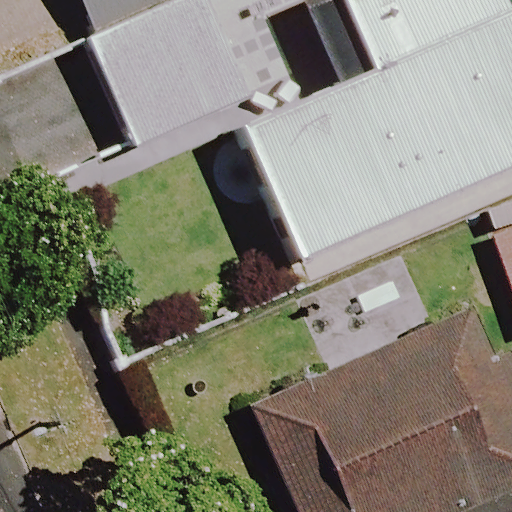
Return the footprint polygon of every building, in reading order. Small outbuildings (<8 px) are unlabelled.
[(60,0),(77,38),(164,0),(60,0)] [(188,0),(170,0),(69,44),(119,162),(236,113),(188,0)] [(511,119),(497,82),(511,76),(511,68),(484,0),(313,0),(353,97),(228,147),(278,269),(511,174),(511,119)] [(511,223),(476,237),(511,334),(511,223)] [(480,511),(511,498),(511,403),(511,401),(491,355),(474,362),(457,323),(239,419),(280,511),(480,511)]
